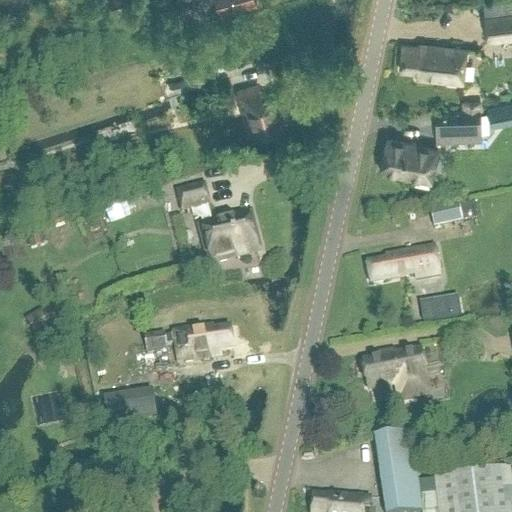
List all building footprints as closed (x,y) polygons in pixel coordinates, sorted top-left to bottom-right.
[(255,0),(218,0),(222,12),(256,2),(255,0)] [(511,38),(511,0),(483,4),(487,42),(511,38)] [(400,69),(417,70),(417,77),(463,82),(467,47),(427,43),(427,45),(403,43),(400,69)] [(255,134),(282,127),(277,109),(275,109),(273,99),(259,102),(255,86),(234,92),(237,106),(247,104),(255,134)] [(481,139),(480,111),(482,111),(482,99),(461,99),(461,112),(436,113),(436,130),(456,129),(456,140),(481,139)] [(511,99),(487,105),(491,125),(511,120),(511,99)] [(418,171),(432,174),(437,148),(386,137),(380,169),(417,177),(418,171)] [(120,161),(124,177),(145,171),(140,155),(120,161)] [(205,188),(178,195),(183,214),(191,212),(193,218),(202,223),(203,228),(202,228),(211,265),(258,253),(257,248),(258,245),(256,238),(254,236),(250,219),(221,226),(220,224),(212,226),(208,208),(210,208),(205,188)] [(429,209),(433,231),(462,226),(458,204),(429,209)] [(440,279),(435,250),(385,259),(386,262),(366,266),(370,286),(415,278),(415,283),(440,279)] [(440,321),(441,332),(462,329),(461,319),(440,321)] [(212,329),(173,334),(178,366),(220,360),(220,354),(233,353),(230,331),(213,333),(212,329)] [(429,398),(421,354),(363,365),(368,393),(396,388),(399,404),(429,398)] [(107,426),(156,419),(152,393),(104,399),(103,400),(107,426)] [(374,442),(384,511),(422,511),(412,436),(374,442)] [(433,479),(437,511),(511,511),(511,489),(509,468),(476,473),(433,479)] [(118,497),(147,491),(142,469),(114,475),(118,497)] [(368,511),(370,501),(328,497),(327,499),(312,498),(311,511),(368,511)]
